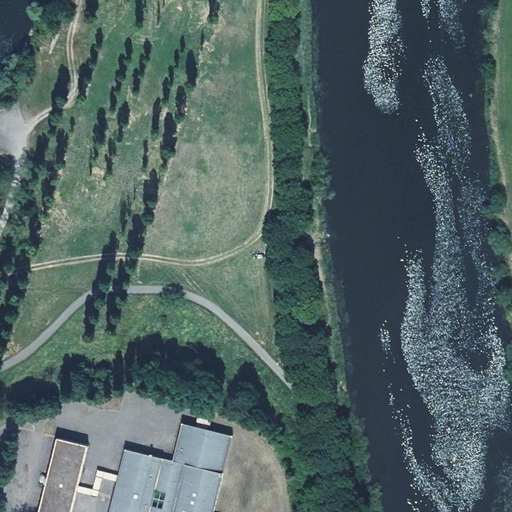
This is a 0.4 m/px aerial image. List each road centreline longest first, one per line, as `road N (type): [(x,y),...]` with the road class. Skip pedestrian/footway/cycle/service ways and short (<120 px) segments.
road 1 (track): [(261,0),(268,137),(245,210),(229,233),(184,257),(69,261),(0,277)]
road 2 (track): [(86,0),(74,44),(76,87),(25,138),(0,225)]
road 3 (track): [(265,354),(278,338),(263,236),(268,137)]
